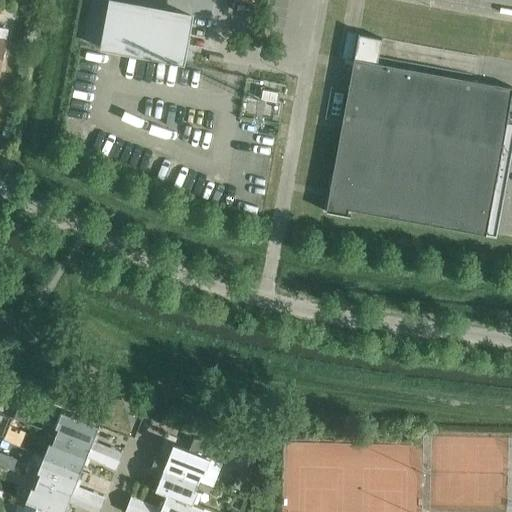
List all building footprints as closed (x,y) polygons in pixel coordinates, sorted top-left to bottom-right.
[(120,0),(109,0),(102,41),(185,58),(194,15),(120,0)] [(338,138),(322,144),(333,172),(325,211),(347,215),(348,209),(486,234),(499,161),(511,90),(511,87),(377,62),(381,38),(358,34),(353,58),(351,68),(350,77),(333,83),(343,112),(340,131),(338,138)] [(54,433),(119,459),(122,451),(105,443),(94,439),(99,426),(63,411),(54,433)] [(2,438),(19,446),(25,431),(19,428),(21,423),(11,418),(2,438)] [(115,467),(119,459),(54,433),(45,455),(82,470),(87,456),(115,467)] [(196,437),(190,450),(211,458),(221,462),(226,449),(196,437)] [(158,453),(154,462),(202,481),(213,485),(222,463),(221,462),(211,458),(190,450),(175,444),(169,458),(158,453)] [(77,484),(82,470),(45,455),(37,477),(101,503),(104,494),(88,488),(77,484)] [(194,503),(194,502),(202,481),(154,462),(151,470),(163,475),(157,489),(168,494),(168,493),(194,503)] [(97,511),(101,503),(37,477),(28,501),(38,505),(38,504),(57,511),(65,511),(70,501),(81,505),(97,511)] [(202,511),(205,507),(194,502),(194,503),(168,493),(168,494),(163,507),(152,503),(131,494),(127,503),(150,511),(202,511)] [(291,511),(396,511),(381,511),(380,511),(327,511),(327,508),(348,509),(348,498),(292,495),(291,511)] [(150,511),(127,503),(124,511),(126,511),(150,511)]
